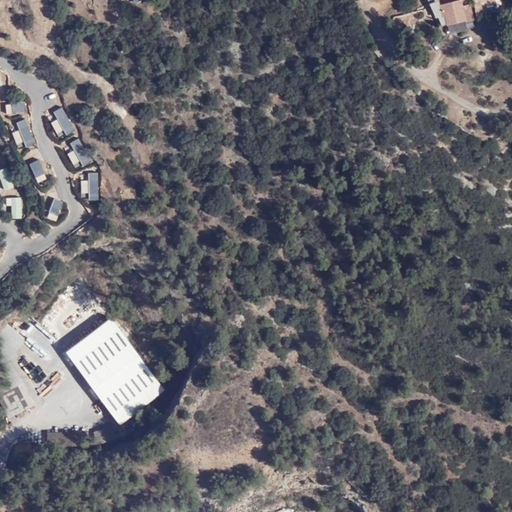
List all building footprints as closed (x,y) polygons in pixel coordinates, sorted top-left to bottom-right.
[(444,26),(463,20),(461,13),(456,0),(433,0),(439,16),(442,16),(444,26)] [(461,13),(463,20),(464,23),(471,21),(468,11),(461,13)] [(0,82),(0,104),(5,118),(6,121),(35,111),(21,77),(0,82)] [(64,102),(43,115),(60,145),(81,131),(64,102)] [(6,124),(19,153),(40,147),(30,117),(6,124)] [(82,136),(62,147),(75,171),(97,160),(82,136)] [(26,161),(37,186),(37,190),(56,181),(44,155),(26,161)] [(0,169),(0,190),(18,187),(10,166),(0,169)] [(69,179),(85,206),(111,192),(96,166),(69,179)] [(39,197),(50,221),(70,212),(57,190),(39,197)] [(24,197),(3,197),(3,208),(10,208),(11,220),(23,216),(24,197)] [(78,355),(87,344),(56,319),(78,293),(102,323),(113,313),(82,278),(61,295),(41,323),(78,355)] [(78,355),(28,312),(0,333),(0,337),(4,345),(0,349),(0,398),(9,416),(34,403),(10,357),(26,339),(65,370),(78,355)] [(123,424),(94,434),(98,447),(127,438),(123,424)] [(88,431),(48,431),(48,447),(88,447),(88,431)]
